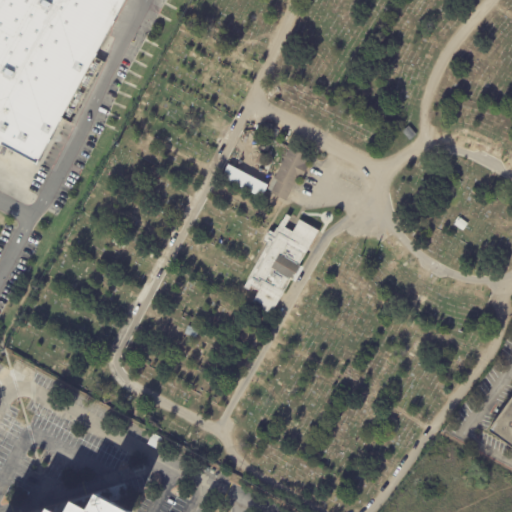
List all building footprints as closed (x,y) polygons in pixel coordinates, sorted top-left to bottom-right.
[(0,0),(0,148),(1,147),(31,163),(120,0),(0,0)] [(219,45),(214,56),(204,51),(202,56),(191,50),(193,45),(177,36),(183,25),(190,29),(190,31),(212,42),(214,39),(220,42),(219,45)] [(321,68),(325,57),(333,60),(329,71),(321,68)] [(213,94),(207,105),(195,98),(185,115),(168,106),(181,83),(195,90),(197,85),(213,94)] [(283,98),(287,91),(298,95),(295,103),(283,98)] [(295,185),(286,202),(271,194),(272,192),(268,190),(274,177),(275,178),(291,148),(309,158),(305,165),(309,167),(302,180),(298,178),(295,185)] [(267,189),(262,198),(223,177),(229,164),(269,185),(267,189)] [(290,218),(284,228),(293,233),(300,221),(319,232),(299,266),(301,267),(293,281),(291,281),(272,314),(253,304),(260,293),(251,287),(249,291),(242,287),(267,244),(264,242),(270,231),(274,234),(285,215),(290,218)] [(70,301),(67,305),(58,297),(64,291),(73,298),(70,301)] [(511,446),(489,431),(511,398),(511,446)] [(162,440),(157,449),(147,444),(153,434),(162,438),(162,440)] [(46,511),(48,508),(55,511),(66,511),(72,501),(88,510),(96,494),(130,511),(46,511)]
